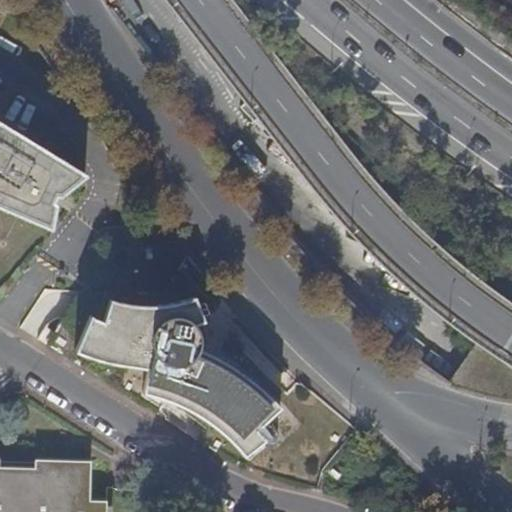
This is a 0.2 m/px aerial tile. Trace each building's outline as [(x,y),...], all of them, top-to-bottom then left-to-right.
[(0,208),(51,230),(55,205),(54,201),(56,196),(61,196),(89,174),(0,120),(0,208)] [(203,320),(193,295),(169,302),(150,304),(132,303),(109,297),(101,318),(89,314),(74,349),(79,352),(101,361),(119,364),(145,367),(141,391),(161,396),(182,405),(196,414),(213,426),(229,441),(242,456),(263,438),(256,428),(280,406),(258,386),(242,372),(222,359),(204,349),(199,347),(198,336),(194,324),(203,320)] [(199,347),(204,349),(206,343),(207,336),(205,326),(203,320),(194,324),(198,336),(199,347)] [(31,426),(41,407),(33,402),(25,403),(16,417),(25,426),(31,426)] [(0,511),(133,511),(134,488),(106,487),(105,503),(88,503),(88,464),(0,461),(0,511)]
